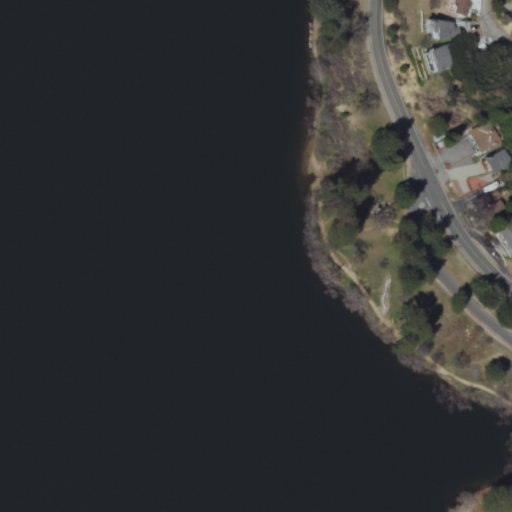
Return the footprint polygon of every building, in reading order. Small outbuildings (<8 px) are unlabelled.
[(466,0),(444,0),(443,14),(464,17),(466,0)] [(450,21),(428,22),(428,39),(459,38),(459,29),(450,29),(450,21)] [(427,73),(448,69),(444,46),(423,51),(427,73)] [(490,121),(467,134),(479,154),(502,140),(490,121)] [(488,174),(511,165),(505,149),(481,158),(488,174)] [(494,212),(488,194),(472,200),(479,218),(494,212)] [(511,252),(511,225),(507,218),(490,231),(508,256),(511,252)]
